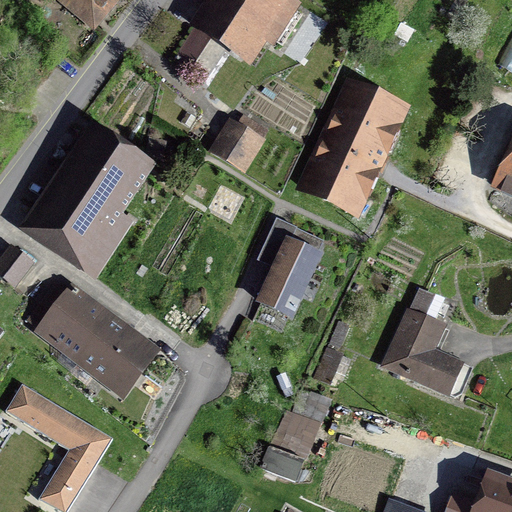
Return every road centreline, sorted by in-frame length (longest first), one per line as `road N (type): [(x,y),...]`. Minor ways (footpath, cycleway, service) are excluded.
road 1 (residential): [(0,225),(206,370),(117,511)]
road 2 (residential): [(0,207),(149,0)]
